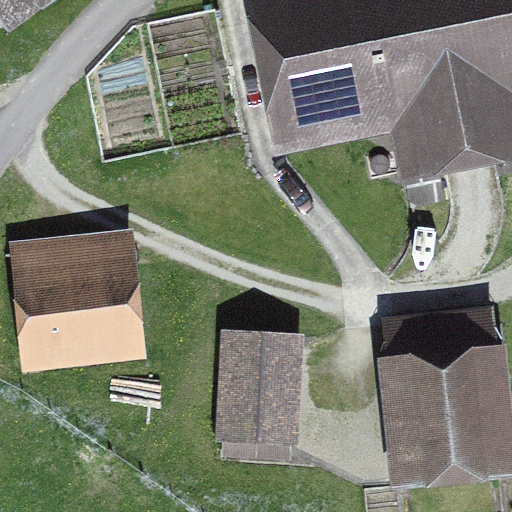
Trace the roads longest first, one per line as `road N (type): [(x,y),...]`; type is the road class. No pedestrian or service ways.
road 1 (track): [(0,136),(66,200),(162,247),(339,306),(443,298),(504,283),(511,273)]
road 2 (track): [(227,0),(261,163),(371,303)]
road 3 (unclassified): [(128,0),(79,46),(0,147)]
